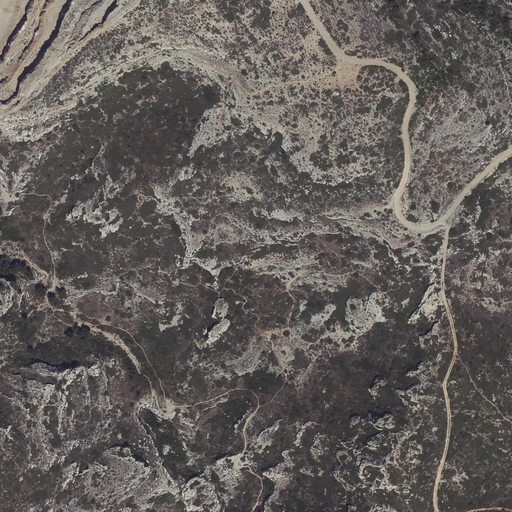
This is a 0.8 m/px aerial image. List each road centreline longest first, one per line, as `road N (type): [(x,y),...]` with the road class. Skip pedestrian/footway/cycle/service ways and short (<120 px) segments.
road 1 (track): [(511,150),(447,216),(409,226),(395,209),(407,167),(407,77),(380,61),(344,57),(303,0)]
road 2 (track): [(436,511),(449,428),(444,382),(455,343),(442,290),(447,216)]
